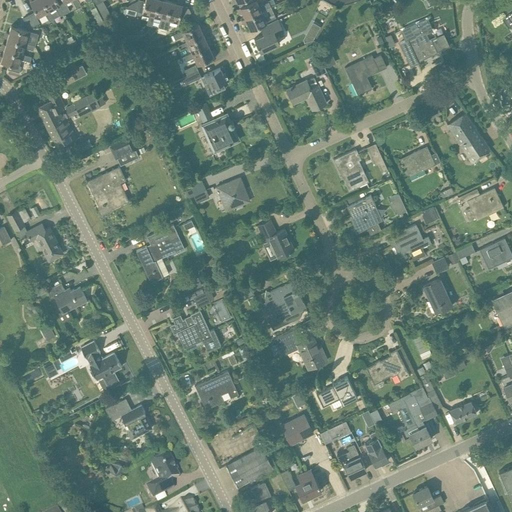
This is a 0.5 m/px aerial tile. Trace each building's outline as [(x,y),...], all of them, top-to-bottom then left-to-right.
[(54,19),(49,10),(43,0),(29,0),(38,16),(44,12),(49,21),(54,19)] [(43,0),(49,10),(55,7),(60,16),(67,12),(61,1),(59,3),(57,0),(43,0)] [(63,0),(61,1),(67,12),(70,10),(65,1),(67,0),(72,0),(76,7),(80,5),(77,0),(63,0)] [(102,0),(101,1),(96,3),(105,19),(111,16),(102,0)] [(138,0),(137,0),(126,8),(136,10),(137,9),(138,0)] [(154,15),(157,0),(145,0),(145,1),(141,0),(138,0),(137,9),(136,10),(136,11),(149,14),(147,24),(152,25),(154,16),(154,15)] [(163,28),(170,1),(166,0),(157,0),(154,15),(154,16),(161,17),(158,27),(163,28)] [(170,1),(163,28),(167,29),(168,29),(171,20),(178,21),(180,10),(183,0),(182,0),(179,0),(180,0),(178,0),(177,0),(177,2),(170,1)] [(256,0),(254,0),(242,6),(236,8),(237,11),(238,10),(239,13),(242,12),(244,17),(270,5),(268,2),(259,6),(256,0)] [(250,29),(259,25),(266,22),(275,17),(273,13),(264,17),(261,11),(270,6),(270,5),(244,17),(245,18),(241,19),(242,22),(243,21),(244,24),(247,22),(250,29)] [(392,6),(391,9),(394,10),(391,15),(398,18),(403,10),(392,6)] [(28,28),(39,22),(33,11),(23,17),(28,28)] [(511,12),(503,19),(509,27),(511,24),(511,12)] [(101,17),(96,20),(103,32),(108,30),(101,17)] [(260,52),(269,47),(280,43),(276,36),(284,33),(278,19),(273,21),(269,23),(260,27),(260,28),(264,26),(267,32),(254,38),(260,52)] [(203,34),(206,32),(205,30),(204,30),(203,28),(201,29),(198,23),(182,30),(182,31),(172,35),(175,39),(184,35),(187,41),(203,34)] [(307,34),(303,40),(305,43),(313,41),(314,38),(321,27),(313,23),(307,34)] [(7,37),(25,42),(26,35),(36,38),(38,33),(28,30),(11,25),(9,32),(6,31),(5,34),(4,34),(4,36),(7,37)] [(406,39),(399,42),(410,65),(418,62),(418,61),(418,60),(425,57),(425,55),(426,55),(429,53),(430,55),(437,52),(437,51),(438,50),(449,45),(443,33),(428,39),(425,33),(428,32),(427,31),(424,25),(411,31),(404,34),(407,39),(406,39)] [(142,28),(127,36),(130,42),(145,34),(142,28)] [(390,33),(385,36),(387,41),(393,39),(390,33)] [(178,46),(179,51),(180,50),(189,46),(192,52),(182,57),(183,57),(208,45),(211,43),(210,41),(209,41),(208,39),(206,40),(203,34),(187,41),(177,46),(178,46)] [(7,37),(5,44),(3,43),(2,45),(1,45),(0,48),(4,49),(4,48),(21,53),(23,47),(33,50),(38,51),(38,50),(34,45),(25,42),(7,37)] [(73,39),(67,42),(70,48),(77,44),(75,38),(73,39)] [(197,63),(208,58),(217,54),(215,52),(213,50),(211,51),(208,45),(183,57),(185,61),(194,57),(197,63)] [(21,54),(21,53),(4,48),(4,49),(2,55),(0,54),(0,60),(9,63),(8,69),(19,72),(21,66),(18,65),(20,58),(30,61),(31,56),(21,54)] [(321,52),(328,66),(336,63),(329,49),(321,52)] [(151,57),(148,50),(142,52),(145,59),(151,57)] [(379,70),(375,61),(371,53),(344,65),(353,85),(357,94),(372,87),(365,74),(368,73),(369,74),(379,70)] [(328,70),(321,56),(308,61),(316,76),(328,70)] [(59,68),(64,77),(78,70),(73,61),(59,68)] [(147,65),(150,72),(157,69),(153,62),(147,65)] [(184,69),(187,75),(198,70),(195,64),(184,69)] [(222,72),(220,67),(204,75),(201,76),(200,77),(203,82),(206,89),(209,95),(225,88),(222,82),(228,79),(225,71),(222,72)] [(200,77),(201,76),(198,70),(187,75),(183,77),(186,84),(200,77)] [(326,103),(322,94),(313,77),(307,81),(306,79),(295,84),(286,88),(293,102),(306,96),(312,109),(326,103)] [(511,84),(499,87),(502,104),(511,101),(511,84)] [(65,105),(57,89),(47,94),(50,99),(36,106),(47,127),(66,118),(69,116),(77,112),(73,104),(65,108),(67,111),(63,113),(60,114),(59,111),(63,108),(62,106),(65,105)] [(93,92),(72,102),(73,104),(77,112),(90,105),(92,110),(100,105),(93,92)] [(197,107),(202,118),(212,114),(207,102),(197,107)] [(441,113),(437,104),(425,110),(429,119),(441,113)] [(490,149),(490,148),(465,111),(447,123),(472,161),(490,149)] [(213,151),(230,144),(239,139),(232,126),(233,125),(234,123),(233,121),(230,120),(226,112),(200,124),(213,151)] [(58,148),(67,144),(77,139),(66,118),(47,127),(58,148)] [(109,145),(115,159),(136,149),(130,136),(109,145)] [(375,143),(367,147),(372,158),(380,154),(375,143)] [(399,159),(401,163),(407,176),(441,161),(436,151),(431,154),(427,145),(410,153),(411,155),(401,160),(400,158),(399,159)] [(344,180),(348,190),(368,181),(358,160),(361,159),(356,148),(333,159),(335,162),(337,161),(345,179),(344,180)] [(119,165),(95,176),(86,180),(101,213),(129,200),(120,182),(126,180),(119,165)] [(240,176),(216,186),(226,211),(250,201),(240,176)] [(201,178),(183,185),(189,197),(193,194),(197,202),(209,196),(205,189),(201,178)] [(384,190),(394,188),(393,179),(374,183),(376,192),(384,190)] [(450,187),(440,192),(443,198),(453,193),(450,187)] [(475,217),(476,219),(479,218),(488,214),(486,211),(502,204),(494,187),(475,196),(472,190),(477,188),(476,188),(458,197),(461,203),(467,200),(470,207),(464,210),(469,220),(475,217)] [(398,193),(390,197),(392,201),(395,209),(397,213),(405,209),(398,193)] [(370,232),(380,227),(377,222),(381,220),(374,206),(376,205),(370,194),(356,201),(347,205),(352,216),(353,216),(355,220),(352,222),(357,232),(364,229),(364,230),(366,229),(365,227),(367,226),(370,232)] [(40,213),(36,205),(31,208),(35,216),(40,213)] [(422,214),(425,223),(438,217),(432,205),(421,210),(423,214),(422,214)] [(27,231),(24,224),(16,210),(8,215),(15,229),(18,235),(26,231),(27,231)] [(194,225),(191,219),(183,223),(186,229),(194,225)] [(270,219),(257,225),(261,232),(265,242),(270,240),(278,257),(284,253),(293,249),(284,228),(276,232),(273,226),(270,219)] [(33,228),(27,231),(26,231),(30,240),(37,237),(49,260),(63,253),(49,226),(45,229),(42,223),(33,228)] [(404,255),(406,254),(406,253),(430,242),(427,235),(422,238),(415,223),(409,226),(401,230),(403,233),(400,235),(399,234),(388,239),(391,246),(394,245),(400,256),(404,254),(404,255)] [(150,281),(162,276),(159,268),(155,260),(176,250),(177,252),(184,249),(173,224),(165,227),(146,236),(150,243),(136,250),(150,281)] [(11,240),(9,235),(4,226),(0,227),(0,238),(3,244),(11,240)] [(479,248),(488,268),(504,261),(511,256),(511,254),(504,237),(495,241),(479,248)] [(470,244),(455,251),(459,258),(468,254),(474,251),(470,244)] [(454,251),(447,255),(452,264),(459,260),(454,251)] [(435,271),(447,266),(443,256),(430,262),(435,271)] [(214,279),(221,277),(218,270),(211,272),(214,279)] [(201,285),(197,277),(182,284),(186,292),(201,285)] [(435,313),(444,309),(452,304),(439,277),(424,285),(430,297),(428,298),(435,313)] [(292,314),(303,309),(306,307),(300,295),(304,293),(297,278),(270,291),(266,290),(265,292),(265,294),(264,297),(265,299),(265,301),(266,305),(268,308),(273,305),(278,316),(280,317),(282,317),(284,317),(286,318),(288,318),(290,317),(292,317),(294,317),(292,314)] [(54,296),(62,312),(58,314),(62,322),(71,318),(67,310),(87,299),(80,285),(71,290),(69,287),(65,290),(61,282),(47,290),(51,298),(54,296)] [(254,294),(249,284),(231,292),(236,301),(243,298),(243,299),(254,294)] [(42,286),(34,290),(37,296),(45,291),(42,286)] [(209,289),(206,291),(202,293),(200,289),(194,292),(187,295),(187,294),(180,298),(182,303),(193,298),(198,307),(210,301),(210,300),(213,298),(209,289)] [(491,332),(504,326),(511,322),(511,289),(492,299),(503,323),(489,329),(491,332)] [(212,302),(220,319),(228,315),(220,298),(212,302)] [(28,315),(31,316),(34,312),(37,313),(39,309),(37,306),(34,305),(32,302),(28,302),(26,305),(28,309),(26,312),(28,315)] [(185,343),(194,339),(200,336),(205,347),(205,346),(207,350),(221,344),(213,329),(209,331),(199,310),(190,314),(190,316),(183,319),(180,314),(172,318),(174,323),(170,325),(174,334),(179,331),(186,346),(185,343)] [(46,319),(38,323),(47,340),(55,336),(46,319)] [(422,334),(412,338),(419,354),(429,349),(422,334)] [(458,345),(461,339),(452,334),(449,341),(458,345)] [(282,335),(274,338),(281,355),(287,353),(298,347),(304,359),(308,368),(315,365),(324,361),(328,359),(323,350),(320,351),(317,346),(313,337),(303,341),(300,335),(285,342),(282,335)] [(85,344),(81,347),(86,358),(87,358),(90,364),(89,364),(96,379),(97,378),(98,379),(103,376),(103,377),(108,387),(119,382),(113,370),(121,366),(114,352),(103,357),(100,351),(94,340),(85,344)] [(249,355),(246,347),(240,349),(244,357),(249,355)] [(375,362),(366,367),(370,376),(371,378),(374,383),(382,379),(391,374),(392,376),(396,373),(400,380),(401,380),(410,375),(396,348),(389,352),(390,354),(379,360),(380,361),(376,363),(375,362)] [(503,384),(505,390),(509,399),(511,397),(511,352),(507,354),(511,365),(505,369),(508,375),(501,378),(503,384)] [(42,364),(49,376),(58,371),(52,359),(42,364)] [(214,365),(212,359),(205,363),(207,368),(214,365)] [(429,360),(423,363),(427,371),(433,368),(429,360)] [(451,363),(441,368),(444,374),(453,369),(451,363)] [(252,366),(245,369),(254,387),(260,384),(252,366)] [(29,381),(42,374),(39,368),(26,375),(29,381)] [(223,400),(219,393),(227,389),(231,397),(238,394),(227,370),(210,378),(211,381),(207,382),(206,380),(195,385),(205,408),(223,400)] [(339,397),(342,404),(357,396),(347,376),(332,383),(333,385),(324,389),(316,393),(322,405),(332,401),(339,397)] [(430,380),(422,384),(423,385),(423,384),(427,392),(428,396),(435,409),(442,405),(430,380)] [(409,392),(388,402),(390,406),(395,408),(397,407),(398,409),(406,405),(415,423),(407,427),(405,424),(397,428),(403,441),(411,437),(415,446),(431,438),(425,425),(422,420),(437,413),(435,409),(428,396),(427,396),(421,385),(409,392)] [(308,387),(299,392),(302,398),(311,393),(310,391),(308,387)] [(299,391),(290,395),(295,403),(303,399),(302,398),(299,392),(299,391)] [(131,438),(143,432),(152,427),(144,412),(145,411),(141,404),(131,409),(125,398),(105,408),(111,420),(121,415),(125,422),(128,420),(131,426),(126,429),(131,438)] [(454,422),(476,413),(471,400),(449,409),(454,422)] [(376,408),(369,411),(369,413),(372,417),(379,413),(376,408)] [(291,443),(313,432),(304,413),(281,425),(291,443)] [(360,419),(350,421),(352,433),(362,431),(360,419)] [(346,421),(321,433),(325,442),(326,443),(351,431),(346,421)] [(372,439),(365,442),(368,450),(375,465),(381,462),(381,463),(388,459),(384,451),(387,449),(378,429),(369,433),(372,439)] [(353,458),(344,463),(346,467),(350,476),(366,469),(359,455),(354,444),(347,447),(353,458)] [(261,446),(234,460),(226,464),(237,486),(246,481),(272,467),(261,446)] [(153,498),(166,491),(174,487),(170,481),(179,477),(175,470),(177,469),(171,457),(168,457),(168,456),(151,464),(159,479),(146,486),(153,498)] [(105,469),(109,477),(123,469),(121,464),(121,465),(109,460),(105,469)] [(511,465),(498,471),(511,503),(511,465)] [(295,484),(298,490),(302,499),(320,490),(318,485),(319,485),(310,468),(297,474),(300,481),(295,484)] [(258,503),(250,507),(252,511),(270,511),(265,500),(264,498),(271,495),(269,493),(266,484),(264,481),(251,487),(258,503)] [(412,492),(418,505),(421,511),(443,502),(440,494),(433,498),(427,485),(412,492)] [(421,511),(420,509),(417,510),(411,495),(402,499),(406,511),(421,511)] [(494,511),(487,497),(460,510),(460,511),(494,511)] [(146,511),(197,511),(190,499),(170,509),(170,510),(166,511),(159,511),(157,507),(146,511)]
